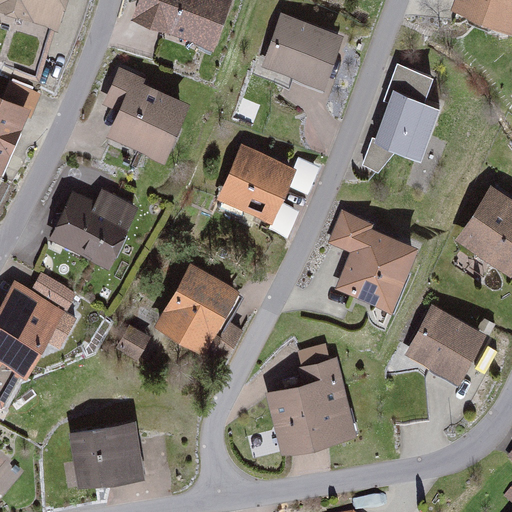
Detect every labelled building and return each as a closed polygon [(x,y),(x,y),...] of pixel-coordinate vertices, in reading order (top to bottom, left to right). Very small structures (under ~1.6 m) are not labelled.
[(50,0),(0,0),(0,16),(40,31),(50,0)] [(221,0),(138,0),(133,15),(205,42),(221,0)] [(511,0),(452,0),(449,9),(511,31),(511,0)] [(338,34),(281,13),(261,69),(318,89),(338,34)] [(145,78),(120,68),(107,101),(114,104),(103,132),(159,155),(181,100),(142,84),(145,78)] [(418,82),(385,71),(358,146),(414,166),(433,113),(410,105),(418,82)] [(0,125),(8,107),(21,113),(28,97),(0,85),(0,125)] [(277,168),(234,147),(208,203),(252,224),(277,168)] [(511,258),(511,211),(479,190),(444,243),(499,279),(511,258)] [(82,205),(58,193),(36,240),(92,266),(121,207),(88,191),(82,205)] [(356,225),(331,216),(320,247),(336,253),(321,291),(370,309),(394,247),(354,232),(356,225)] [(222,295),(177,270),(144,331),(212,369),(233,330),(210,318),(222,295)] [(1,279),(0,281),(0,376),(52,293),(27,277),(19,290),(1,279)] [(471,334),(421,308),(396,355),(446,381),(471,334)] [(288,382),(251,392),(268,451),(340,432),(320,358),(284,368),(288,382)] [(136,419),(71,428),(79,483),(143,474),(136,419)] [(511,472),(511,443),(497,460),(511,473),(511,472)] [(0,489),(3,493),(20,475),(9,464),(0,472),(0,489)]
